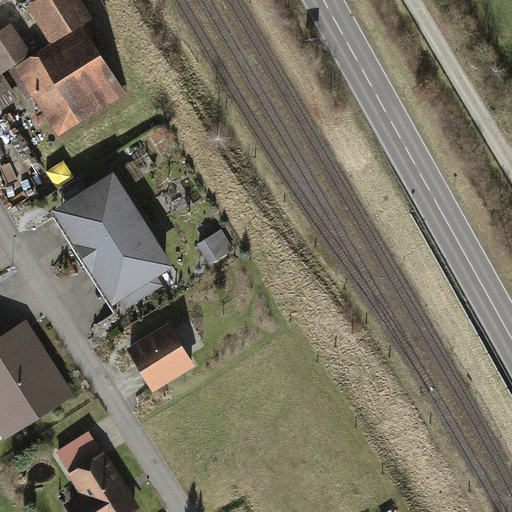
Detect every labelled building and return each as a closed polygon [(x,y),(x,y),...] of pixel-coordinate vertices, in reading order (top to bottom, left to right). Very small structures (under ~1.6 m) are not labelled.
[(79,0),(40,0),(27,8),(52,48),(14,70),(55,139),(126,97),(87,30),(93,23),(79,0)] [(13,14),(0,23),(0,91),(7,103),(23,92),(5,66),(34,45),(13,14)] [(115,181),(58,217),(117,311),(174,276),(115,181)] [(175,312),(135,336),(163,381),(202,357),(175,312)] [(0,440),(4,448),(79,401),(25,315),(0,329),(0,440)] [(132,511),(83,436),(56,454),(81,492),(60,505),(64,511),(132,511)]
